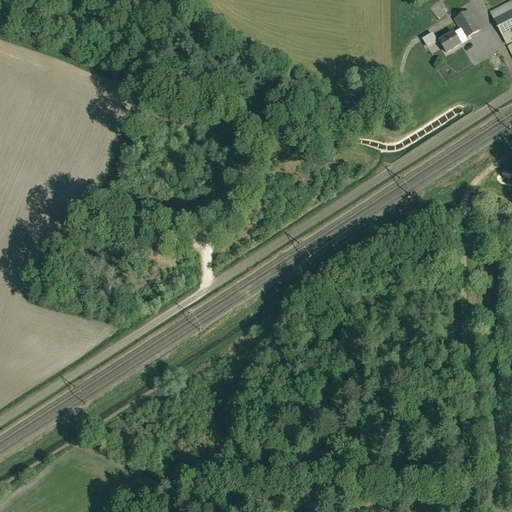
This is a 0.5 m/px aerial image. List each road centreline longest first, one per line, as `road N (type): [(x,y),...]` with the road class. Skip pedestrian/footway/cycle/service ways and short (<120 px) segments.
road 1 (unclassified): [(0,421),(511,91)]
road 2 (track): [(467,511),(465,201),(471,184),(511,152)]
